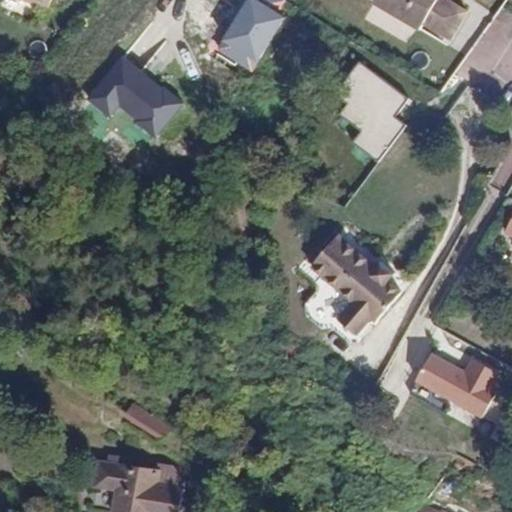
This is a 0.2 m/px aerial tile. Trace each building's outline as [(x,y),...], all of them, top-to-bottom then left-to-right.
[(15,0),(38,8),(61,0),(15,0)] [(56,16),(63,0),(61,0),(38,8),(56,16)] [(458,0),(371,0),(370,3),(446,47),(469,6),(458,0)] [(188,107),(180,101),(181,87),(135,78),(130,109),(143,111),(142,122),(150,137),(160,145),(174,147),(185,143),(196,150),(215,124),(201,113),(202,111),(191,103),(188,107)] [(32,136),(39,123),(20,114),(15,111),(8,123),(32,136)] [(376,280),(336,252),(312,285),(358,316),(345,335),(364,348),(377,329),(381,331),(403,301),(389,291),(394,284),(381,274),(376,280)] [(488,376),(462,360),(454,373),(422,354),(405,381),(471,419),(487,392),(481,388),(488,376)] [(170,427),(136,403),(127,416),(162,439),(170,427)] [(158,483),(161,466),(106,456),(105,462),(98,461),(94,485),(118,489),(113,511),(179,511),(184,488),(158,483)]
